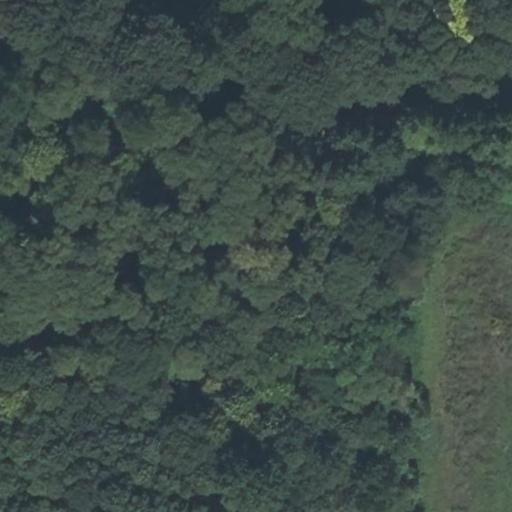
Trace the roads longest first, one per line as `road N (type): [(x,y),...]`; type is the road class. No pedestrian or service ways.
road 1 (track): [(286,119),(511,160)]
road 2 (track): [(511,83),(286,119)]
